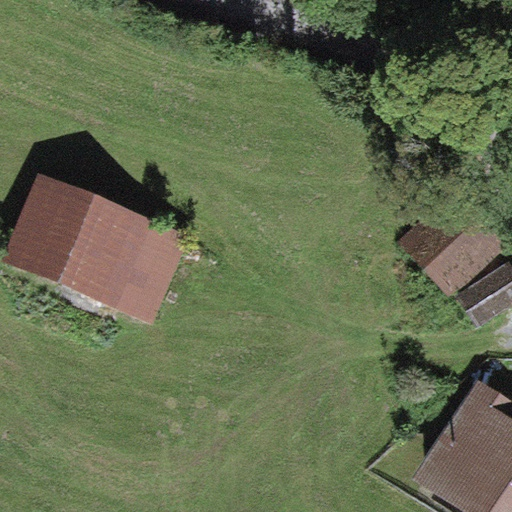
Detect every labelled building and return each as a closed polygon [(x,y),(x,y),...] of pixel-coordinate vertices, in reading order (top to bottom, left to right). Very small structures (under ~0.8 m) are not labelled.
[(47,189),(15,261),(106,298),(112,285),(156,303),(180,245),(47,189)] [(407,245),(429,269),(472,227),(451,204),(407,245)] [(494,250),(472,227),(429,269),(450,291),(494,250)] [(478,326),(511,304),(511,280),(505,270),(460,298),(478,326)] [(482,394),(428,474),(484,511),(511,511),(511,436),(499,427),(509,412),(482,394)]
